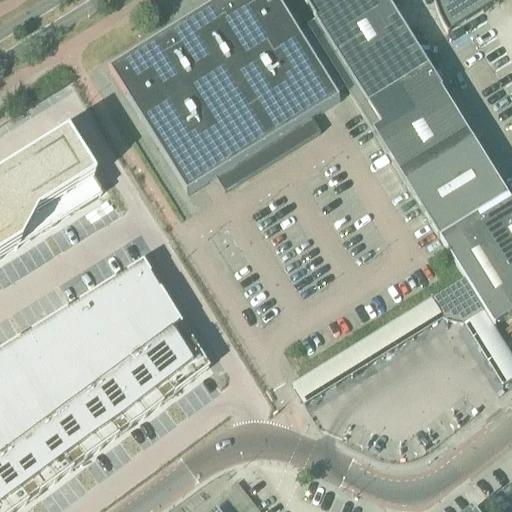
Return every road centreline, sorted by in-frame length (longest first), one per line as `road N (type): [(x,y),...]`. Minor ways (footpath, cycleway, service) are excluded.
road 1 (unclassified): [(511,424),(445,479),(410,494),(384,492),(280,447),(249,442),(215,451),(133,511)]
road 2 (unknown): [(300,455),(433,350),(508,427)]
